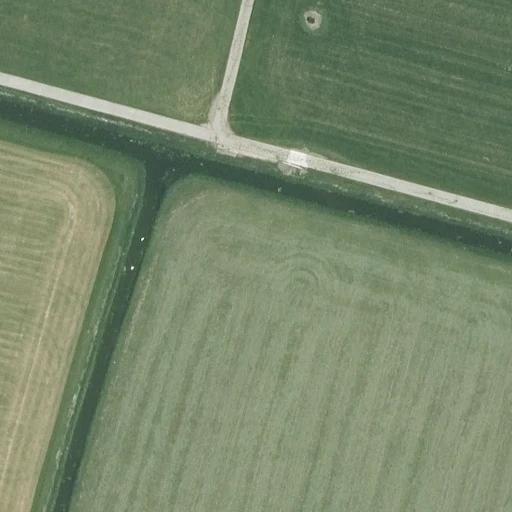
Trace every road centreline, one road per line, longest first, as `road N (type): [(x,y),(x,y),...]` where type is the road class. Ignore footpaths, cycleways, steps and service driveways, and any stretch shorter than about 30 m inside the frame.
road 1 (track): [(0,78),(511,215)]
road 2 (track): [(247,0),(216,136)]
